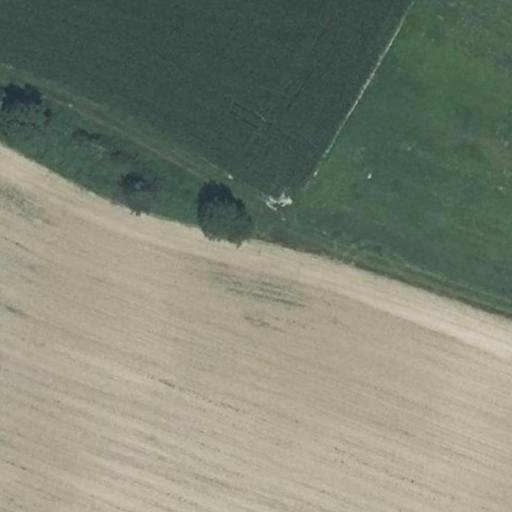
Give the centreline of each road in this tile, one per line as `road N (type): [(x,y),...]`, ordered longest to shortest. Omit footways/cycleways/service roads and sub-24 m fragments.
road 1 (track): [(204,176),(280,224),(511,308)]
road 2 (track): [(204,176),(0,78)]
